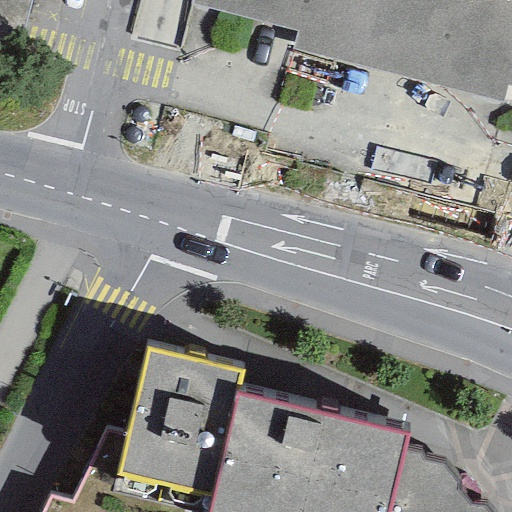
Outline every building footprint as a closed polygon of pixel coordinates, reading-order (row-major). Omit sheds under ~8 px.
[(37,0),(0,0),(0,34),(27,41),(37,0)] [(385,58),(398,0),(203,0),(200,14),(385,58)] [(511,0),(398,0),(385,58),(511,89),(511,0)] [(249,369),(157,348),(140,425),(129,473),(221,494),(217,511),(396,511),(415,430),(244,391),(249,369)] [(54,484),(41,511),(506,511),(511,506),(511,505),(493,481),(475,480),(465,466),(467,454),(455,442),(415,430),(396,511),(217,511),(221,494),(129,473),(140,425),(111,420),(77,495),(54,484)]
